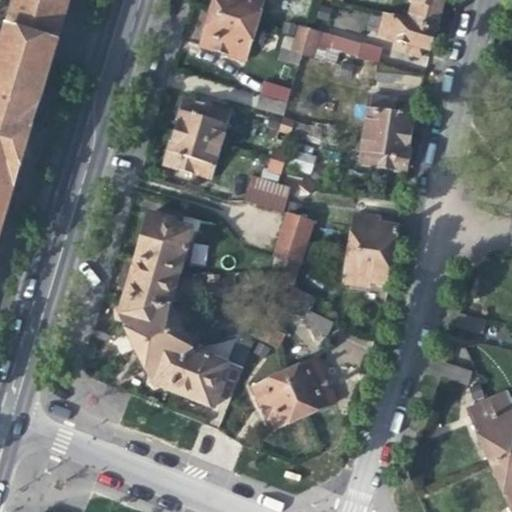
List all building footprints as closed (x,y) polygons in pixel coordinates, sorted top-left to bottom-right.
[(14,0),(0,47),(0,222),(66,0),(14,0)] [(213,0),(209,14),(253,27),(261,0),(213,0)] [(412,2),(407,22),(434,29),(440,7),(442,0),(408,0),(409,1),(412,2)] [(336,28),(370,29),(371,11),(336,10),(336,28)] [(243,60),(253,27),(209,14),(203,33),(199,47),(243,60)] [(431,44),(434,29),(407,22),(381,14),(375,36),(408,45),(406,52),(419,55),(421,48),(429,51),(431,44)] [(298,27),(294,39),(304,42),(308,30),(298,27)] [(317,33),(308,30),(304,42),(314,45),(317,33)] [(291,50),(301,53),(304,42),(294,39),(291,50)] [(333,51),(358,58),(361,46),(336,39),(333,51)] [(310,56),(314,45),(304,42),(301,53),(310,56)] [(284,101),(289,84),(261,75),(255,92),(284,101)] [(511,81),(499,78),(495,91),(511,95),(511,81)] [(369,97),(364,131),(410,139),(412,127),(416,104),(369,97)] [(255,98),(252,110),(277,117),(281,105),(255,98)] [(178,116),(173,132),(217,145),(227,113),(183,99),(178,116)] [(281,119),(278,130),(287,133),(291,121),(281,119)] [(406,162),(410,139),(364,131),(358,165),(404,172),(406,162)] [(207,179),(217,145),(173,132),(168,149),(163,166),(207,179)] [(271,151),(269,160),(282,163),(285,155),(271,151)] [(298,151),(293,168),(311,173),(316,156),(298,151)] [(280,173),(282,163),(269,160),(266,169),(280,173)] [(282,213),(289,188),(276,185),(250,177),(243,201),(282,213)] [(313,186),(304,179),(292,195),(302,202),(313,186)] [(272,255),(288,260),(297,263),(304,244),(311,222),(285,214),(277,238),(272,255)] [(352,215),(347,248),(391,256),(394,238),(396,227),(376,224),(377,219),(352,215)] [(141,238),(134,262),(176,275),(188,234),(172,228),(173,224),(147,216),(141,238)] [(388,273),(391,256),(347,248),(342,283),(366,287),(367,282),(386,284),(388,273)] [(288,260),(284,273),(294,276),(297,263),(288,260)] [(166,309),(176,275),(134,262),(129,277),(123,296),(141,302),(141,306),(147,307),(150,305),(166,309)] [(280,285),(290,288),(294,276),(284,273),(280,285)] [(300,293),(290,288),(286,299),(295,303),(300,293)] [(326,305),(300,293),(295,303),(321,316),(326,305)] [(177,330),(166,309),(150,305),(147,307),(141,306),(141,302),(123,296),(120,306),(113,312),(114,322),(124,324),(128,332),(138,350),(177,330)] [(289,316),(295,303),(286,299),(281,311),(289,316)] [(271,307),(267,317),(276,321),(281,311),(271,307)] [(306,312),(302,323),(325,334),(330,323),(306,312)] [(456,313),(452,328),(479,334),(483,320),(456,313)] [(267,317),(262,328),(271,332),(276,321),(267,317)] [(257,340),(266,344),(271,332),(262,328),(257,340)] [(161,385),(167,388),(176,364),(188,350),(177,330),(138,350),(143,361),(151,378),(148,384),(154,388),(161,385)] [(279,335),(271,332),(266,344),(274,347),(279,335)] [(242,367),(252,343),(238,338),(228,362),(242,367)] [(223,364),(188,350),(176,364),(167,388),(186,395),(211,405),(221,382),(217,381),(223,364)] [(315,359),(282,373),(301,415),(333,401),(327,387),(315,359)] [(442,365),(437,380),(465,388),(470,374),(442,365)] [(270,429),(301,415),(282,373),(251,387),(261,411),(270,429)] [(496,398),(484,403),(507,455),(511,453),(511,409),(505,394),(496,398)] [(471,423),(489,463),(507,455),(484,403),(466,411),(471,423)] [(509,511),(511,511),(511,466),(507,455),(489,463),(507,505),(509,511)]
